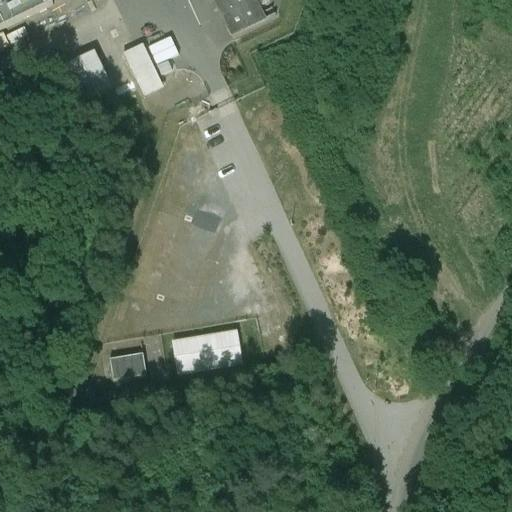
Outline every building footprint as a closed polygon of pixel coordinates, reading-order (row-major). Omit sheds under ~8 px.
[(0,0),(0,34),(54,8),(52,4),(60,0),(0,0)] [(254,0),(211,0),(231,39),(275,18),(275,17),(265,21),(259,9),(269,4),(266,0),(258,0),(255,2),(254,0)] [(4,37),(0,38),(0,53),(9,49),(4,37)] [(143,47),(123,57),(144,101),(164,91),(143,47)] [(94,55),(65,69),(83,105),(112,91),(94,55)] [(177,343),(182,369),(248,356),(243,330),(177,343)] [(146,360),(108,362),(109,384),(147,383),(146,360)]
